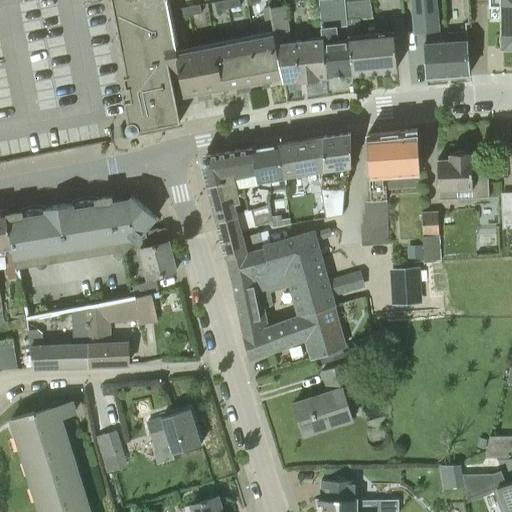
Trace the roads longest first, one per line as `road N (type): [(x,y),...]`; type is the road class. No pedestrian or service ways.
road 1 (residential): [(165,158),(195,141),(300,122),(439,98),(511,97)]
road 2 (residential): [(230,362),(0,378)]
road 3 (residential): [(230,362),(165,158)]
road 4 (residential): [(0,190),(165,158)]
road 5 (residential): [(276,511),(230,362)]
